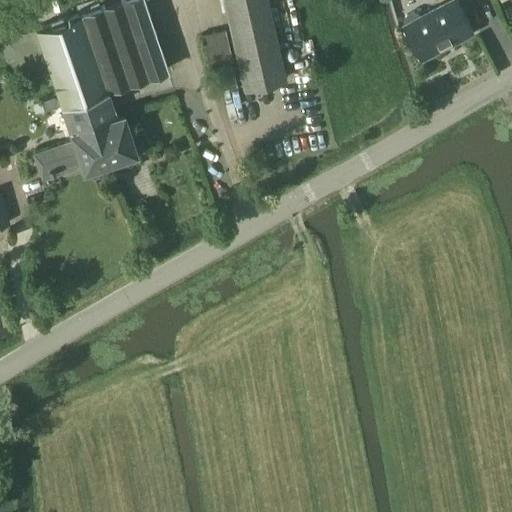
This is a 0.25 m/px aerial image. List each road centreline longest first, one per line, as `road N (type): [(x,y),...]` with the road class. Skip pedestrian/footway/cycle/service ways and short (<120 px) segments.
road 1 (tertiary): [(0,379),(511,81)]
road 2 (unknown): [(260,223),(181,0)]
